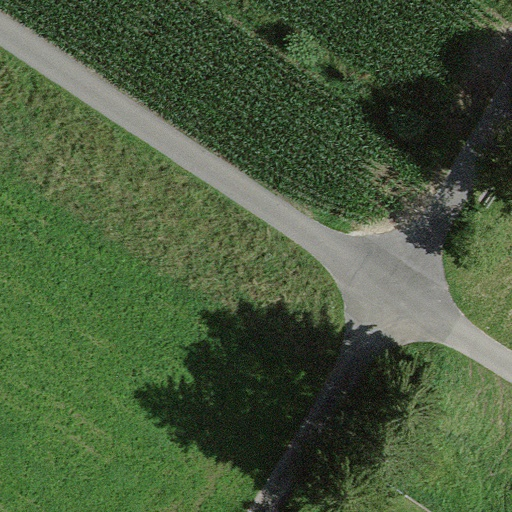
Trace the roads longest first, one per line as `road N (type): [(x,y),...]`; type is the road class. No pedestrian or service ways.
road 1 (unclassified): [(511,372),(0,35)]
road 2 (track): [(254,511),(395,298)]
road 3 (track): [(511,102),(395,298)]
